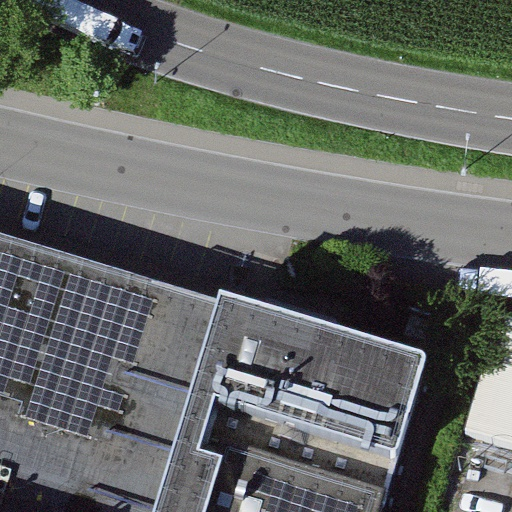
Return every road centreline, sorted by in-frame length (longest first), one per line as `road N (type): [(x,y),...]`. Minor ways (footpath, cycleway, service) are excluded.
road 1 (unclassified): [(0,137),(154,174),(511,228)]
road 2 (primary): [(66,0),(223,56),(511,118)]
